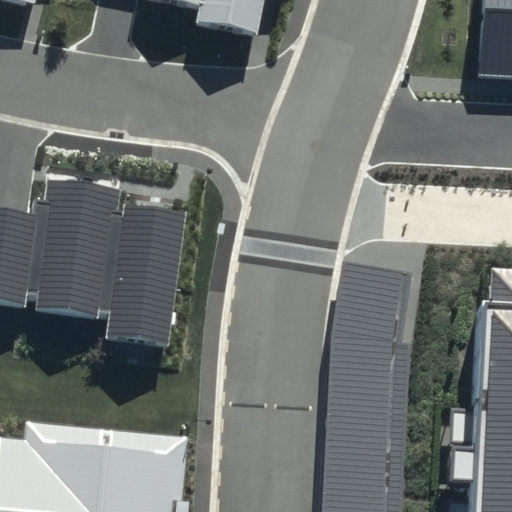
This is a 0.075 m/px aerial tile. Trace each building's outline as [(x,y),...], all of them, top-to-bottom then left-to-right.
[(168,0),(199,6),(196,22),(258,33),(264,0),(168,0)] [(511,0),(476,0),(472,78),(511,80),(511,0)] [(33,224),(0,219),(0,312),(107,327),(105,347),(166,356),(184,222),(114,213),(116,198),(49,189),(46,207),(35,206),(33,224)] [(511,511),(511,261),(461,259),(447,511),(511,511)] [(23,451),(0,448),(0,511),(184,511),(191,443),(26,426),(23,451)]
